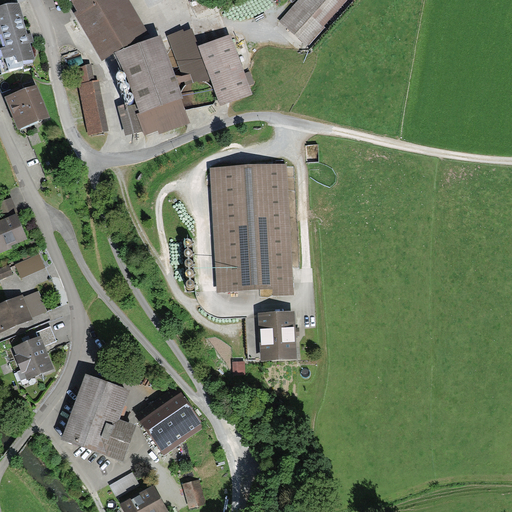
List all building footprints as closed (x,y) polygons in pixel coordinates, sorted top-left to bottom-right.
[(71,0),(78,11),(74,14),(101,58),(147,31),(128,0),(71,0)] [(308,47),(327,27),(323,24),(345,0),(298,0),(279,21),(308,47)] [(0,47),(0,48),(29,39),(23,19),(24,19),(19,1),(0,6),(0,47)] [(183,31),(167,37),(182,76),(176,78),(178,83),(185,80),(186,84),(198,79),(200,83),(210,79),(198,47),(191,30),(184,32),(183,31)] [(245,73),(229,34),(198,47),(210,79),(220,105),(251,93),(248,85),(253,83),(249,72),(245,73)] [(176,78),(160,35),(116,53),(136,103),(128,106),(127,103),(118,106),(126,135),(142,130),(144,135),(158,130),(160,134),(191,122),(182,99),(183,98),(178,83),(176,78)] [(29,39),(0,48),(0,67),(1,73),(22,67),(24,71),(32,69),(29,60),(35,58),(29,39)] [(94,80),(91,63),(74,67),(88,135),(110,131),(99,79),(94,80)] [(36,84),(5,97),(19,129),(50,117),(36,84)] [(287,165),(211,168),(216,293),(273,290),(273,296),(292,296),(287,165)] [(16,215),(18,214),(11,197),(0,201),(0,210),(4,219),(0,220),(0,253),(12,248),(11,246),(27,239),(16,215)] [(45,268),(39,255),(16,265),(22,278),(45,268)] [(0,280),(13,275),(9,265),(0,268),(0,280)] [(24,297),(22,294),(0,303),(0,332),(0,333),(33,319),(32,317),(47,311),(39,291),(24,297)] [(293,311),(258,313),(261,360),(296,358),(293,311)] [(40,336),(45,346),(56,342),(50,327),(36,333),(38,337),(40,336)] [(38,337),(13,348),(17,355),(15,356),(21,369),(17,372),(21,381),(26,379),(27,382),(55,369),(45,346),(40,336),(38,337)] [(233,375),(245,374),(245,363),(233,363),(233,375)] [(129,390),(86,374),(62,440),(123,461),(136,426),(119,420),(129,390)] [(141,420),(164,454),(204,427),(181,393),(141,420)] [(132,473),(109,485),(115,496),(138,483),(132,473)] [(182,485),(189,509),(206,505),(199,480),(182,485)] [(153,487),(121,506),(124,511),(164,511),(167,511),(153,487)]
